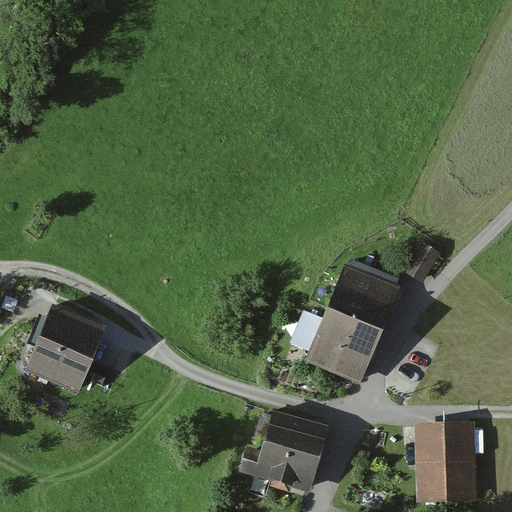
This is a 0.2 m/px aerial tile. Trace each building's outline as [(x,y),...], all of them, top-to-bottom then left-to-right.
[(77,192),(56,168),(15,206),(36,229),(77,192)] [(441,253),(422,242),(405,271),(423,282),(441,253)] [(400,287),(346,264),(323,318),(303,310),(289,342),(308,350),(305,359),(360,382),(400,287)] [(105,340),(51,317),(26,375),(80,398),(105,340)] [(329,423),(273,407),(262,448),(247,443),(240,470),(310,490),(329,423)] [(475,420),(415,422),(418,502),(477,500),(475,420)]
